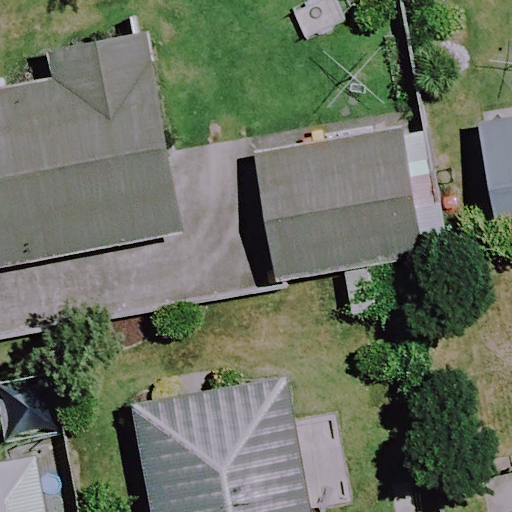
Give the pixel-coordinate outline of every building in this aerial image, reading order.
[(0,270),(173,239),(140,53),(43,71),(0,78),(0,270)] [(511,240),(511,114),(475,120),(495,244),(511,240)] [(444,258),(427,138),(250,163),(267,283),(444,258)] [(304,511),(302,500),(347,492),(335,423),(290,430),(282,383),(133,409),(151,511),(304,511)] [(40,511),(31,462),(0,467),(0,511),(40,511)]
